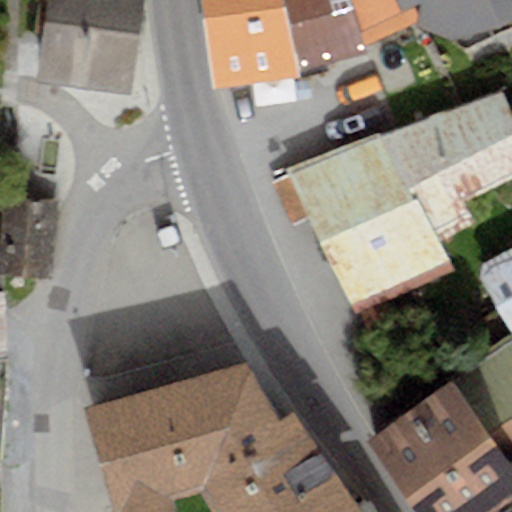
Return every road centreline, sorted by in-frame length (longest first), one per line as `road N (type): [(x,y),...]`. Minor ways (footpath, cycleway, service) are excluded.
road 1 (residential): [(198,146),(146,161),(101,193),(84,234),(54,363),(48,511)]
road 2 (primary): [(392,511),(232,242),(198,146)]
road 3 (primary): [(198,146),(172,0)]
